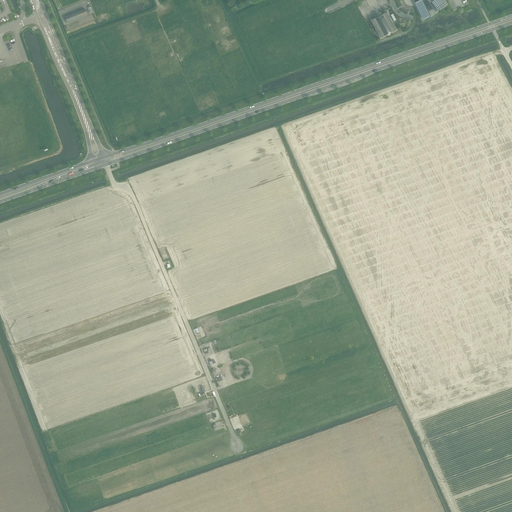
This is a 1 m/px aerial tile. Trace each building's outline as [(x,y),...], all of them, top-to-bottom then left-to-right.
[(193,0),(190,0),(188,1),(192,9),(196,7),(193,0)] [(284,0),(283,0),(280,2),(284,10),(289,8),(284,0)] [(412,0),(423,19),(424,18),(424,17),(429,15),(429,16),(430,15),(428,11),(434,9),(436,12),(446,4),(442,0),(412,0)] [(188,1),(183,3),(186,11),(191,9),(188,1)] [(280,2),(275,5),(279,13),(284,10),(280,2)] [(183,3),(178,6),(182,13),(186,11),(183,3)] [(275,5),(270,7),(274,15),(279,13),(275,5)] [(178,6),(173,8),(177,16),(182,13),(178,6)] [(173,8),(169,10),(172,18),(177,16),(173,8)] [(67,23),(87,15),(85,9),(65,17),(67,23)] [(265,12),(261,15),(266,22),(270,19),(265,12)] [(387,12),(371,20),(381,38),(387,35),(386,34),(390,32),(390,33),(396,30),(387,12)] [(261,15),(257,18),(262,25),(266,22),(261,15)] [(257,18),(252,21),(258,28),(262,25),(257,18)] [(252,21),(248,24),(253,32),(258,28),(252,21)] [(248,24),(243,27),(249,35),(253,32),(248,24)] [(137,55),(133,56),(135,61),(145,58),(143,53),(137,55)] [(145,58),(135,61),(137,67),(147,63),(145,58)] [(147,63),(137,67),(139,72),(148,68),(147,65),(147,63)] [(104,64),(88,70),(95,87),(97,87),(99,91),(97,92),(105,109),(120,103),(113,85),(111,86),(109,82),(111,81),(104,64)] [(148,68),(139,72),(141,77),(150,73),(150,72),(148,68)] [(150,73),(141,77),(143,82),(152,78),(151,75),(150,73)] [(152,78),(143,82),(145,87),(154,84),(152,78)] [(161,97),(125,109),(130,122),(165,111),(161,97)]
